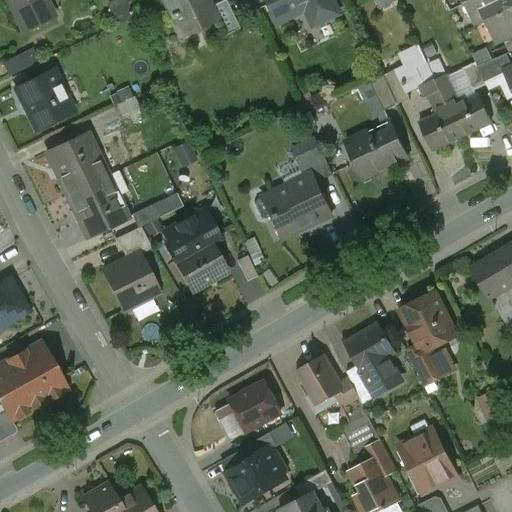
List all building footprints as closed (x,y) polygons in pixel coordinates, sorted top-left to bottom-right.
[(5,0),(23,33),(46,22),(37,3),(43,0),(5,0)] [(162,0),(171,20),(179,16),(185,29),(213,16),(216,21),(217,21),(210,7),(206,0),(162,0)] [(238,29),(224,0),(210,7),(217,21),(216,21),(223,36),(238,29)] [(263,0),(275,25),(306,11),(313,26),(340,14),(333,0),(263,0)] [(511,0),(463,0),(465,4),(470,2),(480,24),(485,22),(496,45),(504,42),(511,37),(511,0)] [(32,49),(2,64),(8,77),(38,63),(32,49)] [(511,65),(506,54),(478,67),(485,82),(505,73),(504,72),(511,68),(511,65)] [(475,63),(462,69),(473,92),(486,86),(478,67),(475,63)] [(410,99),(396,69),(384,75),(398,105),(410,99)] [(52,70),(16,88),(29,114),(27,115),(36,131),(73,112),(52,70)] [(384,75),(370,82),(384,111),(398,105),(384,75)] [(461,104),(447,75),(435,80),(449,110),(461,104)] [(449,110),(435,80),(423,86),(438,115),(449,110)] [(461,104),(449,110),(462,138),(491,124),(479,97),(461,104)] [(438,115),(420,123),(433,151),(462,138),(449,110),(438,115)] [(391,122),(346,143),(363,179),(404,159),(399,148),(402,147),(391,122)] [(85,133),(46,152),(46,153),(47,152),(59,177),(58,178),(67,195),(107,177),(85,133)] [(319,146),(295,158),(304,177),(311,174),(316,183),(333,175),(319,146)] [(304,177),(261,198),(270,217),(280,239),(331,215),(316,183),(311,174),(304,177)] [(107,177),(67,195),(75,213),(76,213),(87,238),(87,239),(127,220),(107,177)] [(261,198),(256,200),(254,205),(260,218),(264,219),(270,217),(261,198)] [(153,205),(131,215),(137,228),(140,227),(159,218),(153,205)] [(209,221),(202,221),(198,214),(163,234),(168,242),(173,251),(170,253),(174,261),(173,261),(191,292),(209,282),(227,271),(210,241),(218,237),(209,221)] [(151,249),(140,227),(137,228),(115,239),(126,260),(139,253),(140,255),(151,249)] [(511,245),(473,269),(490,298),(491,297),(504,321),(511,316),(511,285),(511,284),(511,245)] [(126,260),(103,271),(123,310),(159,292),(140,255),(139,253),(126,260)] [(257,277),(247,256),(236,261),(246,282),(257,277)] [(29,312),(10,278),(0,283),(0,309),(8,323),(29,312)] [(436,294),(400,312),(418,347),(421,353),(423,352),(428,362),(433,359),(436,357),(431,347),(456,335),(436,294)] [(378,324),(345,343),(361,372),(362,372),(370,368),(384,392),(398,383),(384,359),(395,353),(378,324)] [(40,343),(0,365),(0,401),(11,421),(14,419),(18,420),(29,414),(30,410),(46,401),(50,402),(62,396),(63,391),(66,390),(40,343)] [(428,362),(423,352),(421,353),(418,347),(407,353),(423,385),(442,376),(433,359),(428,362)] [(349,378),(340,383),(324,356),(296,372),(310,395),(314,392),(321,403),(335,395),(339,402),(350,424),(368,415),(362,404),(349,378)] [(370,368),(362,372),(361,372),(349,378),(362,404),(384,392),(370,368)] [(265,383),(228,402),(228,403),(233,412),(243,432),(281,413),(265,383)] [(321,403),(314,392),(310,395),(305,398),(315,415),(327,409),(339,402),(335,395),(321,403)] [(228,403),(214,411),(219,420),(233,412),(228,403)] [(233,412),(219,420),(229,440),(243,432),(233,412)] [(396,471),(368,415),(350,424),(342,428),(356,454),(369,447),(374,458),(362,465),(365,471),(353,478),(360,493),(355,496),(362,511),(369,511),(370,511),(378,511),(398,502),(386,476),(396,471)] [(457,478),(433,430),(398,447),(422,493),(445,481),(446,483),(457,478)] [(270,433),(239,451),(244,461),(268,448),(268,449),(276,444),(270,433)] [(244,461),(224,473),(242,504),(286,479),(284,476),(286,470),(275,452),(270,451),(268,449),(268,448),(244,461)] [(326,470),(301,484),(307,496),(315,492),(333,483),(326,470)] [(118,501),(108,484),(82,499),(89,511),(154,511),(141,488),(118,501)] [(307,496),(279,510),(279,511),(329,511),(327,508),(324,510),(315,492),(307,496)] [(435,497),(415,507),(417,511),(447,511),(441,499),(435,497)]
